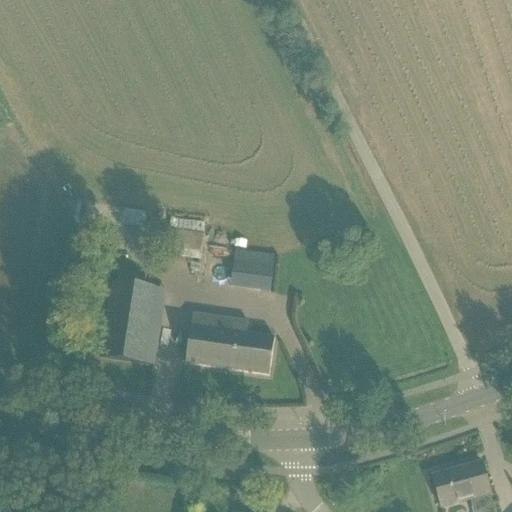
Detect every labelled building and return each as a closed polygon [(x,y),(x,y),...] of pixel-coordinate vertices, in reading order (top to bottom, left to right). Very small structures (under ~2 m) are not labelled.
[(199,262),(201,246),(202,236),(160,230),(158,257),(199,262)] [(270,293),(274,256),(236,251),(231,287),(270,293)] [(154,367),(164,303),(166,290),(141,287),(142,275),(118,271),(116,285),(112,284),(100,360),(154,367)] [(274,341),(246,337),(247,323),(192,315),(185,364),(268,376),(274,341)] [(49,470),(74,477),(78,462),(52,455),(49,470)] [(494,511),(481,464),(454,472),(454,475),(434,481),(441,509),(470,501),(473,511),(494,511)]
